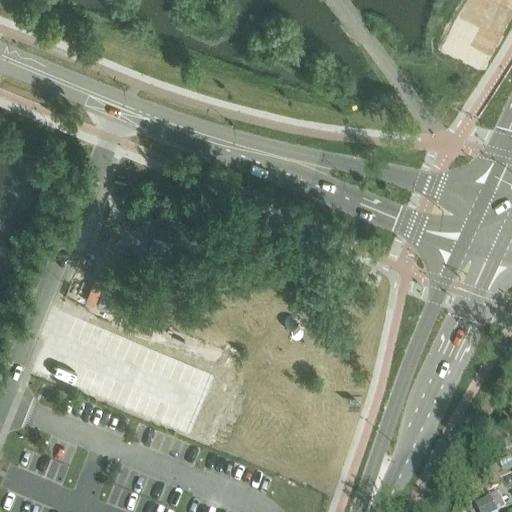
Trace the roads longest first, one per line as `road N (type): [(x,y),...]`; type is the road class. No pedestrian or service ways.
road 1 (residential): [(125,109),(0,407)]
road 2 (secondary): [(375,511),(508,253)]
road 3 (secondary): [(455,242),(362,511)]
road 4 (tertiary): [(473,200),(283,163)]
road 5 (tertiary): [(283,163),(455,242)]
road 6 (tertiary): [(283,163),(125,109)]
road 7 (tertiary): [(125,109),(0,58)]
